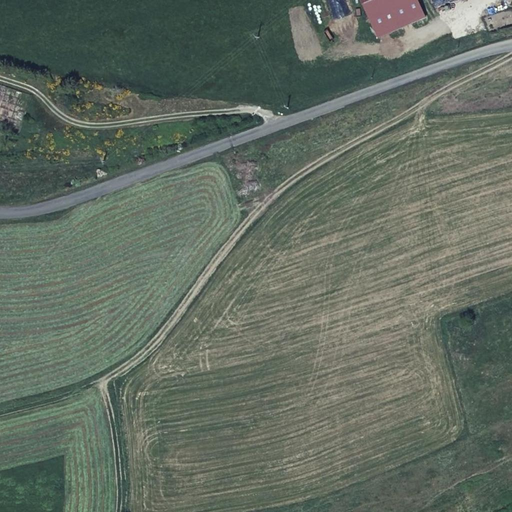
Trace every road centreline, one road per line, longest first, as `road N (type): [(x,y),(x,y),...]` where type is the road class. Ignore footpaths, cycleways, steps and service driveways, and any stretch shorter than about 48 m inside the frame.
road 1 (secondary): [(0,212),(72,200),(511,45)]
road 2 (unknown): [(298,118),(237,110),(88,128),(0,80)]
